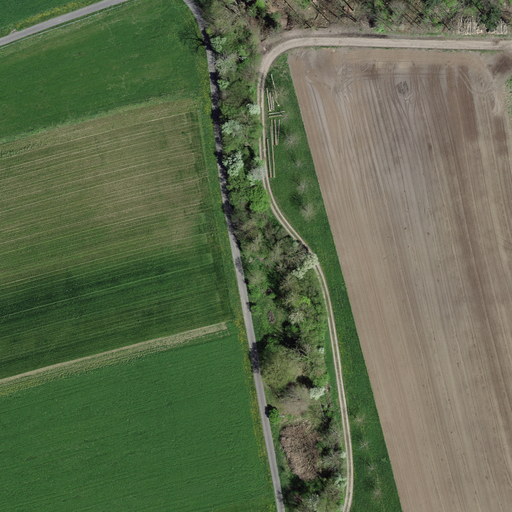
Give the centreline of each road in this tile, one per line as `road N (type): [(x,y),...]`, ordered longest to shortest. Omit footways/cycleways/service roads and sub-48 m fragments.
road 1 (track): [(345,511),(348,447),(328,305),(316,267),(265,183),(265,64),(293,42),(511,45)]
road 2 (unclassified): [(187,0),(213,60),(229,214),(283,511)]
road 3 (unclassified): [(0,42),(117,0)]
